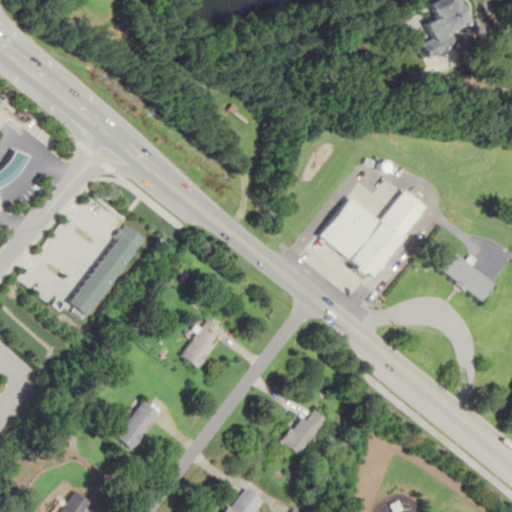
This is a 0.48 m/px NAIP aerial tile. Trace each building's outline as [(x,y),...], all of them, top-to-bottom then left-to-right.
[(422,57),(451,43),(445,30),(465,20),(455,0),(425,0),(421,2),(428,17),(418,22),(426,37),(415,43),(422,57)] [(0,182),(10,176),(23,157),(11,148),(0,163),(0,182)] [(374,220),(342,196),(311,238),(366,278),(420,205),(398,188),(374,220)] [(110,235),(116,227),(118,229),(123,223),(141,238),(79,315),(63,302),(114,238),(110,235)] [(450,250),(434,271),(477,302),(492,281),(450,250)] [(175,354),(193,367),(220,329),(202,316),(175,354)] [(110,435),(127,449),(155,411),(138,398),(110,435)] [(276,441),(292,455),(321,419),(305,406),(276,441)] [(249,511),(259,499),(238,484),(218,511),(249,511)] [(53,511),(78,511),(86,500),(68,489),(53,511)]
